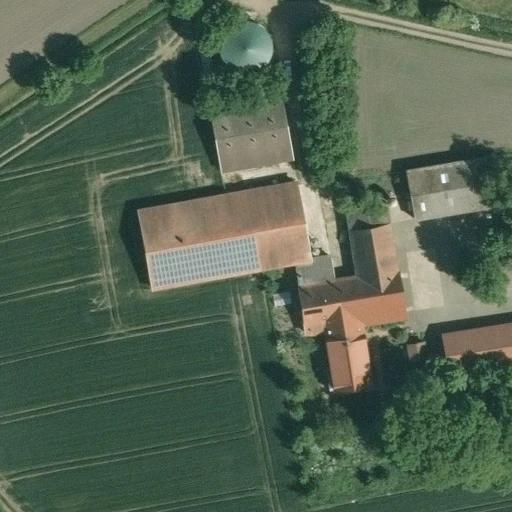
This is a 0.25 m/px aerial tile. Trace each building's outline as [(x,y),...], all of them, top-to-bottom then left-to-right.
[(248,71),(256,68),(262,63),(267,57),(269,48),(269,40),(265,32),(259,26),(252,23),(243,22),(235,24),(228,28),(223,34),(220,41),(220,49),(222,56),(226,63),(232,68),(239,70),(248,71)] [(279,91),(209,103),(221,171),(292,158),(279,91)] [(485,157),(405,170),(414,219),(494,205),(485,157)] [(136,208),(149,282),(309,255),(296,181),(136,208)] [(357,275),(334,279),(330,256),(294,262),(305,333),(325,330),(360,324),(404,317),(389,223),(349,229),(357,275)] [(360,324),(325,330),(331,367),(325,368),(329,390),(370,383),(360,324)] [(511,324),(442,336),(448,371),(511,360),(511,324)] [(424,341),(408,342),(409,360),(425,359),(424,341)]
